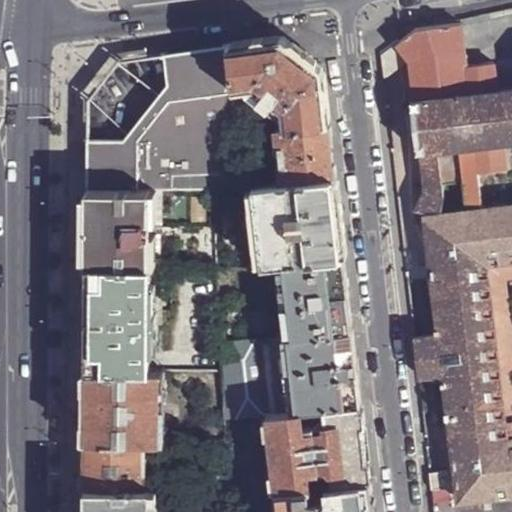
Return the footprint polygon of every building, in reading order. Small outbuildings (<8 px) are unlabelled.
[(511,14),(461,21),(467,61),(495,57),(511,54),(511,14)] [(461,21),(461,20),(423,29),(417,30),(397,45),(410,64),(415,102),(511,88),(511,54),(495,57),(467,61),(461,21)] [(268,107),(272,102),(280,108),(282,128),(329,122),(322,67),(284,39),(252,43),(228,46),(233,90),(253,87),(261,94),(257,99),(268,107)] [(184,97),(233,91),(233,90),(228,46),(146,57),(121,60),(88,98),(88,130),(87,192),(103,192),(103,172),(129,172),(129,153),(171,99),(184,97)] [(438,148),(505,141),(511,139),(511,88),(415,102),(412,102),(413,111),(414,111),(415,118),(417,137),(418,146),(417,147),(417,148),(418,155),(420,154),(438,152),(438,148)] [(239,132),(233,91),(184,97),(171,99),(129,153),(129,172),(103,172),(103,192),(119,192),(127,192),(150,193),(161,193),(214,193),(240,190),(233,133),(239,132)] [(332,150),(329,122),(282,128),(276,129),(283,185),(335,179),(332,150)] [(429,251),(427,255),(429,270),(430,272),(433,272),(440,336),(415,339),(414,340),(418,377),(420,377),(445,374),(449,411),(447,412),(447,418),(450,418),(458,488),(452,488),(449,472),(430,474),(434,504),(460,500),(493,497),(511,494),(511,204),(484,208),(481,172),(508,168),(505,141),(438,148),(438,152),(420,154),(424,193),(417,211),(426,213),(431,251),(429,251)] [(340,217),(335,179),(283,185),(252,189),(254,208),(248,209),(253,248),(259,247),(262,265),(285,263),(298,261),(295,238),(305,237),(308,260),(344,256),(340,217)] [(254,208),(252,189),(245,189),(248,209),(254,208)] [(150,228),(150,193),(127,192),(126,205),(120,205),(119,192),(103,192),(87,192),(87,237),(86,265),(150,266),(150,228)] [(161,228),(161,193),(150,193),(150,228),(161,228)] [(255,266),(262,265),(259,247),(253,248),(255,266)] [(348,290),(344,256),(308,260),(298,261),(285,263),(293,334),(352,328),(348,290)] [(156,296),(149,296),(150,266),(86,265),(86,296),(86,341),(86,370),(149,370),(149,339),(156,338),(156,325),(156,298),(156,296)] [(356,366),(352,328),(293,334),(221,343),(225,420),(267,415),(300,411),(323,408),(361,403),(356,366)] [(158,441),(158,370),(149,370),(86,370),(85,411),(85,440),(140,441),(158,441)] [(365,442),(361,403),(323,408),(325,429),(302,431),(300,411),(267,415),(267,419),(269,435),(273,472),(275,489),(275,492),(308,488),(306,467),(329,464),(332,485),(369,480),(365,442)] [(140,466),(140,441),(85,440),(85,471),(85,489),(115,489),(115,483),(120,483),(120,489),(139,489),(140,476),(144,476),(144,467),(140,466)] [(226,453),(225,442),(185,442),(185,453),(226,453)] [(187,489),(227,490),(227,478),(187,478),(187,489)] [(372,511),(372,507),(369,480),(332,485),(308,488),(275,492),(277,510),(274,511),(372,511)] [(151,511),(151,489),(139,489),(120,489),(115,489),(85,489),(84,511),(151,511)] [(245,503),(244,496),(228,498),(228,511),(234,511),(235,505),(245,503)]
